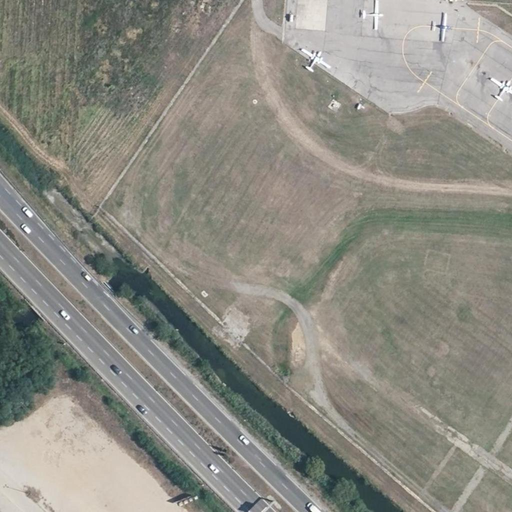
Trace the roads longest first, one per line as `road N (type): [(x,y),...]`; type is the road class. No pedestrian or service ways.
road 1 (trunk): [(310,511),(0,193)]
road 2 (trunk): [(0,241),(257,505)]
